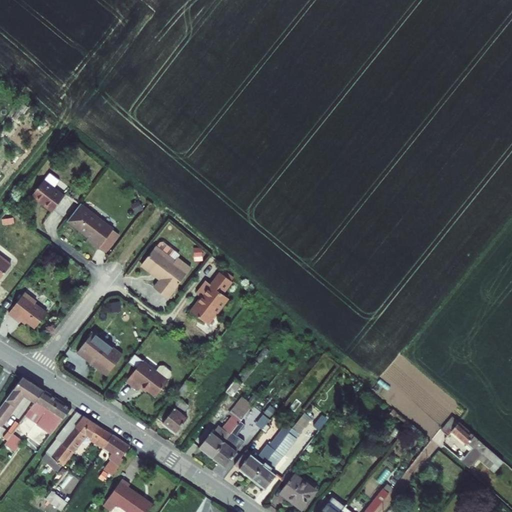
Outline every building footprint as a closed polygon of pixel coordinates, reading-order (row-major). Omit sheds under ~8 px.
[(53,213),(67,196),(46,180),(33,197),(53,213)] [(93,242),(92,244),(101,250),(115,232),(83,206),(70,224),(93,242)] [(101,250),(107,254),(121,236),(115,232),(101,250)] [(154,292),(167,301),(190,271),(177,261),(174,265),(169,262),(173,256),(173,253),(163,246),(160,246),(157,251),(156,250),(141,269),(152,278),(154,275),(162,281),(154,292)] [(0,252),(0,279),(3,281),(16,264),(0,252)] [(222,271),(211,286),(206,282),(196,295),(201,299),(190,314),(207,327),(227,299),(223,296),(234,281),(222,271)] [(29,295),(12,316),(23,324),(25,321),(38,331),(50,315),(39,306),(41,304),(29,295)] [(95,334),(79,354),(109,378),(125,357),(95,334)] [(170,380),(145,360),(127,382),(138,391),(143,386),(156,397),(170,380)] [(0,430),(3,427),(24,397),(35,404),(44,392),(22,377),(0,407),(0,430)] [(243,383),(236,378),(227,391),(233,396),(243,383)] [(187,380),(157,420),(174,434),(187,418),(181,413),(189,402),(184,398),(194,385),(187,380)] [(35,404),(26,417),(38,426),(52,408),(54,409),(60,402),(44,392),(35,404)] [(210,461),(239,422),(252,405),(240,396),(228,413),(231,415),(220,430),(217,428),(211,436),(209,435),(197,451),(210,461)] [(52,408),(38,426),(51,435),(71,409),(60,402),(54,409),(52,408)] [(455,412),(446,423),(452,429),(454,427),(461,418),(455,412)] [(75,427),(83,417),(76,413),(68,422),(75,427)] [(250,432),(256,437),(269,421),(263,416),(250,432)] [(85,435),(89,437),(97,427),(83,417),(75,427),(85,435)] [(491,444),(461,418),(454,427),(476,447),(464,461),(471,467),(491,444)] [(85,435),(75,427),(68,422),(56,439),(58,441),(73,452),(85,435)] [(245,427),(239,422),(210,461),(223,470),(235,454),(231,451),(237,443),(234,441),(245,427)] [(97,427),(89,437),(96,442),(104,432),(97,427)] [(231,469),(249,483),(282,440),(289,432),(283,427),(266,449),(265,447),(253,462),(243,453),(231,469)] [(104,447),(112,437),(104,432),(96,442),(104,447)] [(4,445),(17,454),(25,444),(13,434),(4,445)] [(121,457),(128,448),(112,437),(104,447),(115,455),(103,471),(110,477),(123,459),(121,457)] [(290,447),(282,440),(249,483),(261,492),(274,477),(272,476),(283,461),(280,459),(290,447)] [(73,452),(58,441),(48,454),(63,465),(73,452)] [(58,471),(63,465),(48,454),(46,452),(42,459),(58,471)] [(293,475),(287,470),(278,482),(284,486),(278,494),(291,504),(304,486),(292,476),(293,475)] [(126,485),(118,480),(99,505),(107,511),(112,505),(121,511),(143,511),(149,504),(125,486),(126,485)] [(313,493),(304,486),(291,504),(299,510),(313,493)] [(57,510),(64,501),(49,489),(42,498),(57,510)] [(343,511),(341,511),(373,511),(388,495),(381,490),(362,511),(354,511),(346,506),(343,511)] [(341,511),(343,511),(346,506),(333,495),(320,511),(341,511)]
